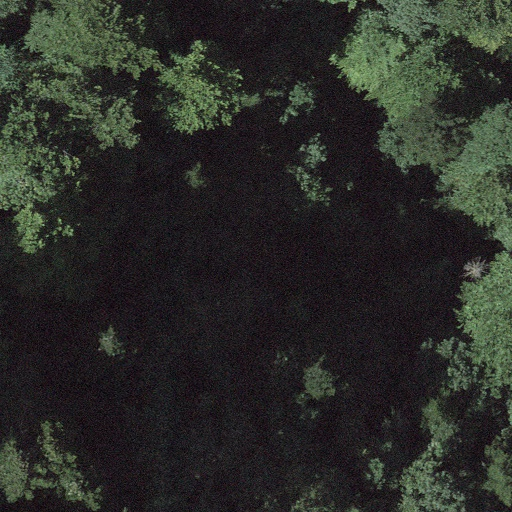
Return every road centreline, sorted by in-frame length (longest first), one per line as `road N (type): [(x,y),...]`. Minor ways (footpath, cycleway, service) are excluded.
road 1 (track): [(116,0),(0,115)]
road 2 (track): [(0,389),(98,469)]
